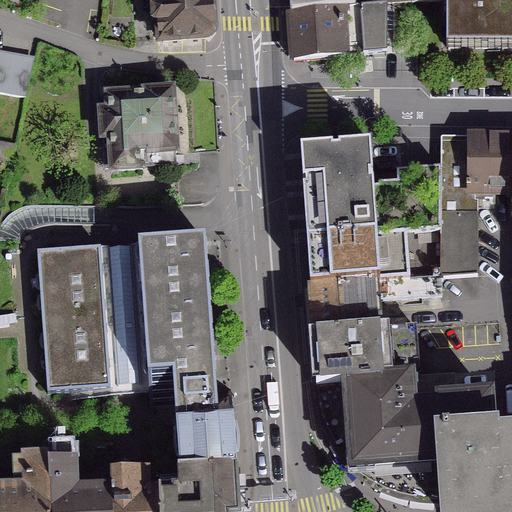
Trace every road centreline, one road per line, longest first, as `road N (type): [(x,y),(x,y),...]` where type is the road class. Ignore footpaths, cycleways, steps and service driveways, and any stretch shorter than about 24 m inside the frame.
road 1 (primary): [(293,511),(254,112)]
road 2 (residential): [(0,18),(126,61),(251,65)]
road 3 (residential): [(254,112),(511,111)]
